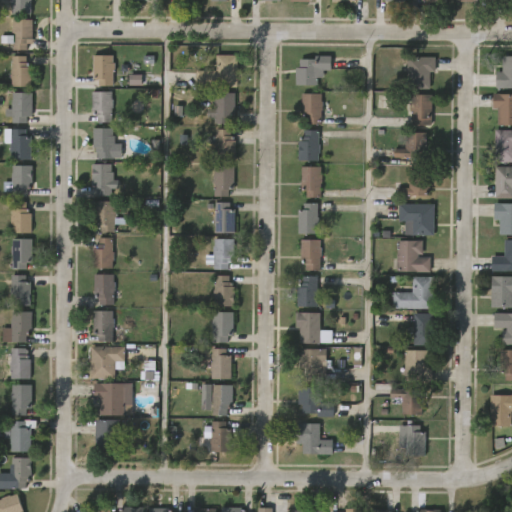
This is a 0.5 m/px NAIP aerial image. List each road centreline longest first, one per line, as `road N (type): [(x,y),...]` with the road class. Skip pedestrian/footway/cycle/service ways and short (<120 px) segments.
road 1 (residential): [(56,511),(66,0)]
road 2 (residential): [(58,480),(459,481),(511,465)]
road 3 (residential): [(258,479),(271,33)]
road 4 (residential): [(459,481),(466,35)]
road 5 (residential): [(66,31),(511,35)]
